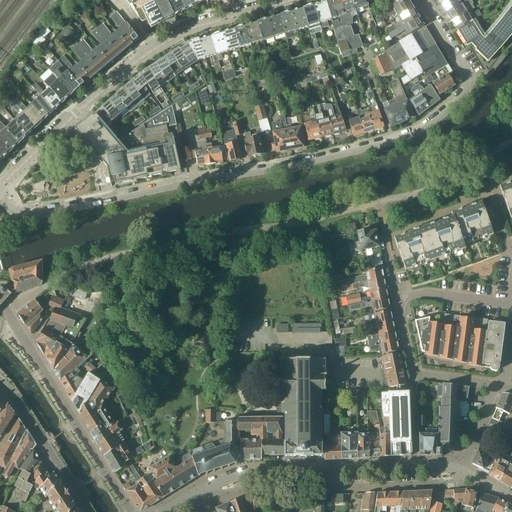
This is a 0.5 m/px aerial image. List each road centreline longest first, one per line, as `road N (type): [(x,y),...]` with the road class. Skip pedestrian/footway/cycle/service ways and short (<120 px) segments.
road 1 (residential): [(0,195),(18,218),(302,162),(426,124),(473,83),(424,0)]
road 2 (residential): [(277,0),(165,39),(0,184)]
road 3 (residential): [(130,511),(0,299)]
road 4 (residential): [(416,466),(254,472),(190,495)]
road 5 (residential): [(0,386),(88,511)]
